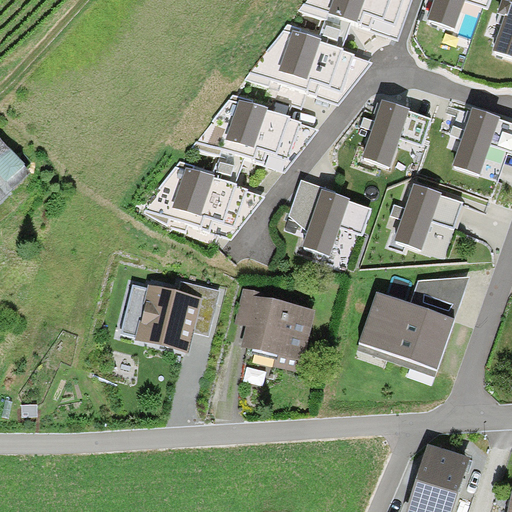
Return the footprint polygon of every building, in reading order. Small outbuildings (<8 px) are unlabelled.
[(344,25),(399,44),(413,0),(310,0),(299,15),(328,24),(330,20),(337,22),(344,25)] [(492,0),(434,0),(426,23),(455,33),(465,5),(488,13),(492,0)] [(511,0),(495,53),(511,58),(511,0)] [(252,73),(338,104),(371,66),(311,44),(303,41),(285,34),(252,73)] [(271,109),(233,97),(194,146),(220,158),(224,151),(232,154),(241,157),(285,171),(318,132),(269,114),(271,109)] [(381,105),(364,159),(390,167),(399,140),(424,147),(432,121),(381,105)] [(511,126),(472,113),(453,171),(483,181),(492,152),(511,159),(511,126)] [(32,170),(0,134),(0,200),(6,195),(32,170)] [(197,173),(176,166),(145,213),(166,225),(171,219),(232,239),(265,199),(205,176),(197,173)] [(335,196),(336,194),(302,181),(289,218),(308,232),(302,249),(330,259),(341,228),(362,235),(372,210),(335,196)] [(465,205),(412,186),(392,243),(445,261),(465,205)] [(376,293),(359,344),(436,371),(469,279),(419,282),(410,305),(376,293)] [(178,294),(149,287),(148,292),(135,289),(123,334),(137,337),(136,340),(188,352),(193,332),(209,336),(220,292),(181,283),(178,294)] [(303,362),(315,310),(263,298),(264,294),(244,290),(236,324),(248,327),(243,348),(303,362)] [(453,511),(470,462),(430,449),(417,488),(409,511),(453,511)]
